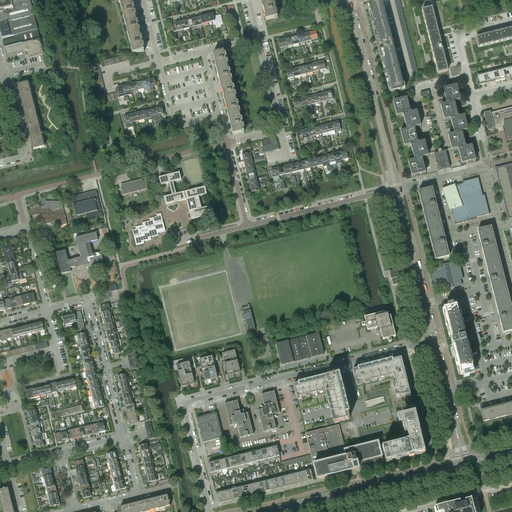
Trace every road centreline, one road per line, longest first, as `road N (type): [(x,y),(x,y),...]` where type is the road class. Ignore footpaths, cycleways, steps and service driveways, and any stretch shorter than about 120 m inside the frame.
road 1 (tertiary): [(396,188),(349,0)]
road 2 (residential): [(123,437),(88,299),(46,310)]
road 3 (residential): [(464,294),(479,290),(465,235),(450,237),(435,178)]
road 4 (tertiary): [(266,511),(396,479)]
road 5 (residential): [(446,391),(485,381),(464,294)]
road 6 (residential): [(401,497),(404,508),(511,481)]
road 7 (unclassified): [(247,225),(364,196)]
